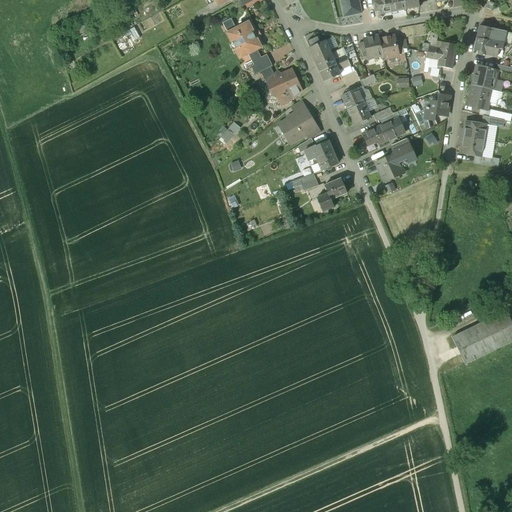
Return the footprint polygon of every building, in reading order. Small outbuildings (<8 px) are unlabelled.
[(357,0),(339,0),(343,17),(360,14),(357,0)] [(403,0),(378,0),(378,2),(373,3),(374,12),(380,11),(381,15),(405,10),(403,0)] [(417,0),(403,0),(405,10),(419,8),(417,0)] [(258,32),(251,19),(235,27),(231,20),(223,24),(232,41),(231,43),(230,45),(230,47),(231,49),(233,50),(234,50),(236,50),(241,58),(248,55),(251,62),(243,66),(246,70),(252,67),(258,64),(256,61),(261,59),(256,50),(265,45),(260,36),(258,37),(256,33),(258,32)] [(506,32),(479,26),(477,39),(496,43),(504,43),(506,32)] [(378,36),(364,39),(364,43),(368,59),(383,56),(379,40),(378,36)] [(393,37),(379,40),(383,56),(384,60),(398,57),(397,54),(395,42),(393,37)] [(496,43),(477,39),(474,51),(478,52),(477,55),(482,56),(483,53),(487,53),(486,55),(497,57),(498,50),(502,51),(504,43),(496,43)] [(401,41),(395,42),(397,54),(404,53),(401,41)] [(325,42),(309,49),(314,61),(331,54),(325,42)] [(364,43),(358,44),(362,60),(368,59),(364,43)] [(456,45),(442,43),(441,49),(440,55),(454,57),(456,45)] [(441,49),(429,47),(428,53),(440,55),(441,49)] [(354,52),(345,56),(347,60),(356,56),(354,52)] [(440,55),(428,53),(427,59),(439,61),(440,55)] [(331,54),(314,61),(320,73),(336,66),(342,63),(347,61),(347,60),(345,56),(334,61),(331,54)] [(261,59),(256,61),(258,64),(262,72),(270,68),(273,66),(267,55),(261,59)] [(454,57),(440,55),(439,61),(437,67),(452,70),(454,57)] [(347,61),(342,63),(344,68),(344,69),(350,66),(347,61)] [(258,64),(252,67),(256,75),(260,73),(262,72),(258,64)] [(511,68),(494,64),(493,70),(498,71),(511,74),(511,68)] [(336,66),(320,73),(324,82),(340,75),(338,70),(336,66)] [(493,70),(477,66),(472,86),(492,91),(493,91),(498,71),(493,70)] [(262,89),(263,87),(274,75),(270,68),(262,72),(260,73),(263,78),(257,85),(262,89)] [(274,75),(263,87),(266,94),(264,97),(267,103),(272,103),(273,107),(279,105),(280,108),(289,104),(302,92),(292,69),(281,74),(277,71),(274,75)] [(353,75),(352,73),(341,78),(346,87),(359,81),(356,73),(353,75)] [(373,75),(359,81),(362,87),(376,81),(373,75)] [(411,78),(413,85),(421,84),(420,76),(411,78)] [(395,78),(395,87),(408,87),(408,77),(395,78)] [(492,91),(472,86),(467,105),(488,110),(492,91)] [(358,89),(341,96),(348,111),(364,103),(358,89)] [(441,96),(429,103),(429,107),(426,107),(425,116),(425,119),(435,121),(435,119),(435,114),(441,115),(441,113),(446,114),(449,98),(441,96)] [(301,101),(291,107),(295,114),(304,109),(305,108),(301,101)] [(364,103),(348,111),(354,125),(371,118),(368,111),(376,107),(373,101),(367,102),(364,103)] [(316,128),(304,109),(295,114),(287,119),(288,120),(281,124),(292,143),(306,134),(316,128)] [(389,109),(373,116),(376,122),(381,120),(392,115),(389,109)] [(392,115),(381,120),(383,126),(397,120),(398,119),(400,119),(397,113),(392,115)] [(497,119),(483,116),(482,124),(488,125),(495,126),(497,119)] [(397,120),(383,126),(362,135),(367,146),(377,141),(379,145),(404,134),(398,119),(397,120)] [(435,121),(425,119),(426,123),(419,126),(421,132),(437,125),(435,121)] [(482,124),(466,121),(464,132),(466,132),(465,138),(485,141),(488,125),(482,124)] [(213,136),(223,145),(239,128),(233,122),(226,129),(222,126),(213,136)] [(316,128),(306,134),(309,140),(310,140),(320,133),(317,128),(316,128)] [(485,141),(465,138),(464,143),(463,142),(461,153),(477,155),(483,156),(485,141)] [(309,140),(298,147),(300,153),(304,151),(304,150),(313,147),(310,140),(309,140)] [(405,140),(391,147),(393,152),(408,146),(405,140)] [(328,141),(315,147),(315,146),(313,147),(304,150),(304,151),(309,162),(316,159),(322,171),(338,164),(328,141)] [(393,152),(386,156),(387,159),(376,164),(379,172),(382,181),(389,178),(389,179),(398,175),(395,169),(414,160),(408,146),(393,152)] [(483,156),(477,155),(475,164),(490,166),(491,157),(483,156)] [(341,179),(325,186),(328,193),(316,198),(322,213),(334,207),(331,200),(347,193),(341,179)] [(316,180),(301,186),(304,192),(318,186),(316,180)] [(511,322),(506,310),(452,336),(465,362),(511,339),(511,322)]
